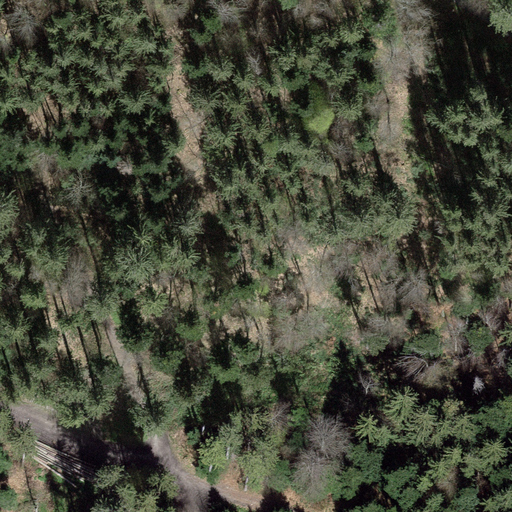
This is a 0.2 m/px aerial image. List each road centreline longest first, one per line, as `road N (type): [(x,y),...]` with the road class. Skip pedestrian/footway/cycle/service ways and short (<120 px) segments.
road 1 (track): [(166,475),(74,262),(0,122)]
road 2 (track): [(0,414),(166,475)]
